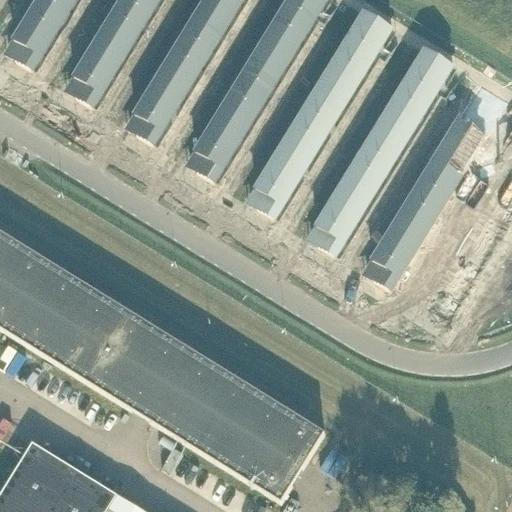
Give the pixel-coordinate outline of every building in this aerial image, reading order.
[(142,323),(0,235),(0,331),(128,411),(142,420),(155,428),(178,443),(283,508),(309,465),(326,438),(148,327),(145,325),(142,323)] [(170,441),(155,432),(150,439),(165,449),(170,441)] [(0,511),(52,511),(76,473),(34,447),(25,462),(0,502),(0,511)] [(76,473),(52,511),(110,511),(119,500),(76,473)] [(110,511),(138,511),(119,500),(110,511)]
